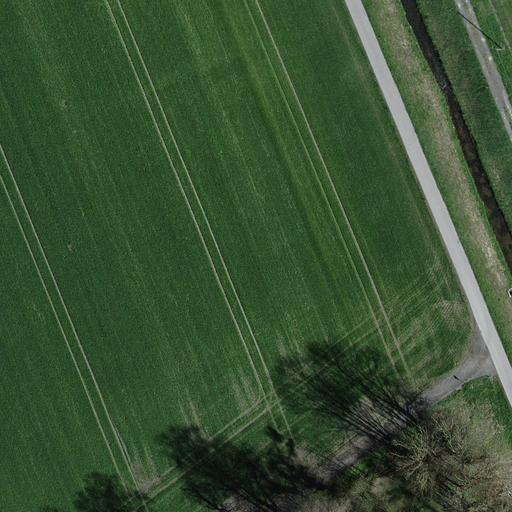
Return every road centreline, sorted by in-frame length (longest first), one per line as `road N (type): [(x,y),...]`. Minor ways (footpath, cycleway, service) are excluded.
road 1 (unclassified): [(349,0),(511,387)]
road 2 (track): [(496,349),(280,511)]
road 3 (track): [(511,124),(461,0)]
